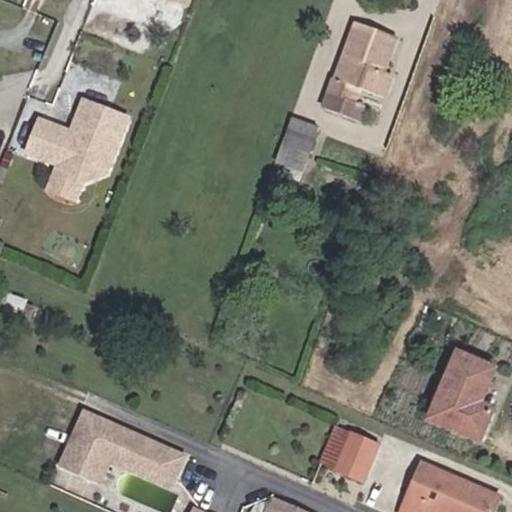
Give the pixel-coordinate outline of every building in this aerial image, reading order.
[(381,72),(393,37),(355,23),(335,80),(333,79),(328,93),(356,103),(360,89),(382,97),(390,76),(381,72)] [(43,121),(30,151),(57,162),(54,169),(81,180),(90,176),(100,152),(109,157),(125,118),(87,102),(73,137),(65,133),(64,130),(43,121)] [(292,117),(282,144),(307,154),(317,127),(292,117)] [(10,168),(15,154),(8,152),(3,165),(10,168)] [(100,152),(90,176),(103,171),(109,157),(100,152)] [(0,178),(5,181),(10,168),(3,165),(0,171),(0,178)] [(73,198),(81,180),(54,169),(47,188),(73,198)] [(494,369),(457,353),(429,419),(478,441),(492,409),(479,404),(494,369)] [(178,460),(83,420),(60,466),(94,480),(103,458),(167,485),(178,460)] [(363,479),(377,445),(335,427),(321,461),(363,479)] [(449,481),(451,476),(422,464),(420,469),(449,481)] [(435,511),(488,511),(495,494),(451,476),(449,481),(420,469),(408,495),(437,507),(435,511)] [(435,511),(437,507),(408,495),(400,511),(435,511)] [(312,511),(275,496),(267,511),(312,511)]
